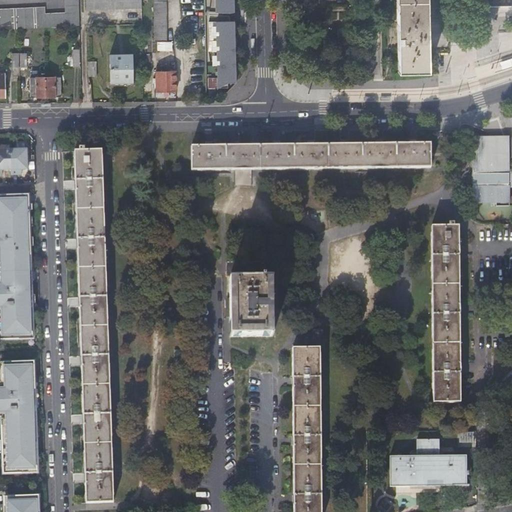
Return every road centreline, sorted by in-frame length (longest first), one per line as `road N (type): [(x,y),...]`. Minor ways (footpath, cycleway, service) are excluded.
road 1 (residential): [(60,511),(50,117)]
road 2 (residential): [(511,89),(448,109),(266,112)]
road 3 (residential): [(50,117),(266,112)]
